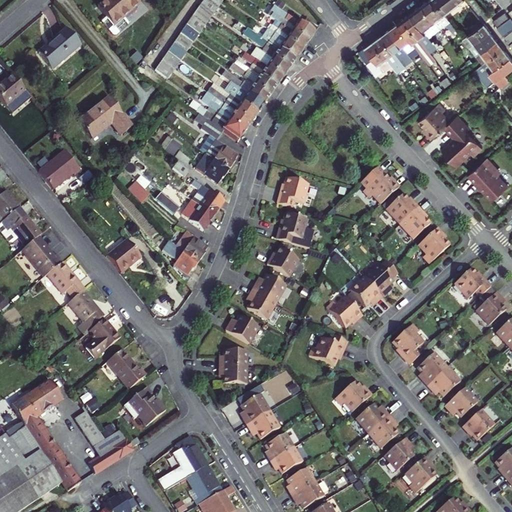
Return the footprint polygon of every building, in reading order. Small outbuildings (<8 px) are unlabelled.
[(109,0),(97,10),(106,20),(101,24),(113,38),(115,39),(128,28),(128,25),(124,20),(140,6),(134,0),(109,0)] [(224,0),(209,0),(208,2),(221,11),(227,2),(224,0)] [(430,0),(428,0),(422,5),(439,28),(443,33),(446,36),(454,30),(442,15),(430,0)] [(430,0),(442,15),(461,0),(430,0)] [(463,0),(481,24),(487,20),(471,0),(463,0)] [(495,0),(485,0),(492,9),(498,3),(495,0)] [(208,2),(203,9),(216,17),(221,11),(208,2)] [(422,5),(410,14),(427,37),(439,28),(422,5)] [(214,20),(216,17),(203,9),(201,11),(214,20)] [(201,11),(195,20),(208,29),(214,20),(201,11)] [(427,37),(410,14),(403,19),(421,42),(428,53),(435,48),(427,37)] [(511,21),(510,18),(494,29),(501,37),(511,28),(511,21)] [(315,38),(303,29),(288,19),(285,23),(295,30),(292,34),(309,46),(315,38)] [(403,19),(397,23),(410,40),(418,51),(428,65),(434,61),(421,42),(403,19)] [(208,29),(195,20),(189,29),(201,37),(208,29)] [(315,38),(320,31),(308,22),(303,29),(315,38)] [(285,23),(282,27),(292,34),(295,30),(285,23)] [(410,40),(397,23),(390,28),(402,46),(410,40)] [(473,44),(488,33),(481,24),(470,33),(462,39),(468,48),(471,46),(473,44)] [(288,39),(285,43),(303,55),(309,46),(292,34),(282,27),(278,32),(288,39)] [(390,28),(381,34),(394,52),(402,46),(390,28)] [(189,29),(182,38),(195,46),(201,37),(189,29)] [(263,54),(272,61),(290,73),(296,64),(279,52),(263,41),(249,31),(243,40),(263,54)] [(263,41),(279,52),(296,64),(303,55),(285,43),(276,36),(269,31),(263,41)] [(78,48),(65,32),(37,55),(50,71),(78,48)] [(480,53),(495,42),(488,33),(473,44),(480,53)] [(394,52),(381,34),(373,40),(385,58),(390,64),(393,69),(402,63),(394,52)] [(195,46),(182,38),(176,47),(188,56),(195,46)] [(357,52),(373,74),(381,69),(382,71),(390,64),(385,58),(373,40),(357,52)] [(410,40),(402,46),(410,56),(418,51),(410,40)] [(480,53),(477,55),(475,57),(478,61),(481,65),(501,50),(495,42),(480,53)] [(402,46),(394,52),(402,63),(410,56),(402,46)] [(477,55),(471,46),(468,48),(475,57),(477,55)] [(176,47),(170,56),(182,64),(188,56),(176,47)] [(508,59),(501,50),(481,65),(482,65),(488,74),(508,59)] [(269,65),(266,69),(283,82),(290,73),(272,61),(263,54),(260,59),(269,65)] [(139,55),(133,61),(138,67),(144,61),(139,55)] [(263,73),(260,78),(277,91),(283,82),(266,69),(257,63),(246,55),(243,59),(254,67),(263,73)] [(182,64),(170,56),(163,64),(175,73),(182,64)] [(260,59),(257,63),(266,69),(269,65),(260,59)] [(488,74),(494,82),(499,88),(508,82),(502,76),(511,68),(511,64),(508,59),(488,74)] [(244,81),(253,87),(270,99),(277,91),(260,78),(250,72),(236,62),(230,71),(244,81)] [(175,73),(163,64),(156,74),(168,82),(175,73)] [(488,74),(482,65),(474,71),(486,88),(494,82),(488,74)] [(263,73),(254,67),(250,72),(260,78),(263,73)] [(270,99),(253,87),(250,92),(240,85),(225,75),(222,80),(231,86),(237,90),(246,97),(264,109),(270,99)] [(11,77),(0,86),(0,103),(10,115),(29,99),(11,77)] [(250,92),(253,87),(244,81),(240,85),(250,92)] [(225,94),(231,99),(258,117),(264,109),(246,97),(237,90),(231,86),(225,94)] [(224,107),(234,114),(251,126),(258,117),(231,99),(225,94),(214,87),(207,96),(224,107)] [(201,105),(218,117),(227,123),(244,135),(251,126),(234,114),(224,107),(207,96),(201,105)] [(136,125),(112,97),(81,121),(95,139),(114,125),(123,135),(136,125)] [(425,128),(431,133),(444,122),(450,116),(442,108),(444,105),(438,98),(418,116),(427,126),(425,128)] [(456,110),(444,122),(454,133),(455,135),(452,138),(450,137),(441,145),(456,161),(470,148),(473,150),(482,142),(465,124),(467,122),(456,110)] [(214,121),(224,128),(227,123),(218,117),(214,121)] [(244,135),(227,123),(224,128),(214,121),(211,125),(225,135),(238,144),(244,135)] [(206,156),(229,172),(234,165),(233,165),(238,158),(218,144),(225,135),(211,125),(207,122),(200,131),(209,138),(216,142),(206,156)] [(209,138),(200,151),(206,156),(216,142),(209,138)] [(176,162),(183,167),(188,160),(177,152),(172,159),(176,162)] [(487,153),(468,170),(490,196),(507,182),(498,171),(498,165),(487,153)] [(39,176),(52,192),(72,177),(73,179),(79,174),(65,156),(39,176)] [(229,172),(206,156),(196,170),(217,186),(222,179),(223,180),(229,172)] [(183,167),(176,162),(171,169),(182,177),(188,170),(183,167)] [(379,200),(398,183),(392,177),(391,179),(382,169),(362,187),(368,194),(371,191),(379,200)] [(279,185),(275,200),(290,204),(291,197),(301,200),(307,180),(284,174),(281,186),(279,185)] [(147,194),(128,177),(124,183),(143,199),(147,194)] [(189,200),(196,205),(211,216),(222,202),(192,180),(188,185),(196,191),(189,200)] [(398,220),(417,203),(411,197),(410,199),(402,189),(384,205),(398,220)] [(153,198),(172,215),(178,207),(159,191),(153,198)] [(0,219),(15,207),(6,196),(0,201),(0,219)] [(189,200),(179,214),(200,231),(211,216),(196,205),(189,200)] [(422,209),(417,203),(398,220),(412,235),(429,219),(421,210),(422,209)] [(37,236),(15,207),(0,219),(0,236),(4,242),(8,243),(14,238),(22,248),(23,248),(35,238),(37,236)] [(278,221),(275,235),(307,244),(312,226),(304,224),(306,216),(283,210),(280,222),(278,221)] [(441,230),(435,224),(416,241),(425,250),(422,252),(428,259),(448,241),(439,231),(441,230)] [(174,246),(196,263),(202,254),(201,253),(205,248),(185,232),(174,246)] [(51,258),(35,238),(23,248),(18,251),(41,278),(43,276),(58,263),(53,256),(51,258)] [(105,257),(118,273),(138,257),(124,241),(105,257)] [(269,254),(265,261),(287,273),(297,256),(277,244),(271,255),(269,254)] [(196,263),(174,246),(163,260),(171,266),(169,268),(184,285),(189,278),(185,276),(189,271),(190,271),(196,263)] [(362,273),(381,293),(387,288),(383,284),(387,281),(392,277),(390,274),(395,269),(385,257),(379,262),(377,260),(362,273)] [(63,292),(69,300),(80,291),(58,263),(43,276),(59,295),(63,292)] [(478,293),(489,283),(479,272),(478,273),(470,264),(453,280),(466,294),(474,288),(478,293)] [(255,278),(251,285),(274,299),(284,282),(265,271),(262,276),(259,280),(255,278)] [(375,299),(381,293),(362,273),(348,286),(363,303),(368,299),(372,295),(375,299)] [(489,283),(478,293),(483,298),(494,289),(489,283)] [(274,299),(251,285),(247,292),(251,294),(249,299),(245,304),(265,316),(274,299)] [(500,294),(494,289),(483,298),(475,306),(488,321),(504,306),(500,301),(496,297),(500,294)] [(69,300),(65,303),(80,322),(73,328),(78,334),(99,316),(80,291),(69,300)] [(355,317),(360,311),(343,292),(334,301),(332,298),(325,304),(343,324),(353,315),(355,317)] [(228,320),(224,327),(248,340),(257,323),(238,312),(234,317),(232,322),(228,320)] [(508,343),(511,338),(511,314),(511,313),(495,328),(508,343)] [(100,320),(85,332),(91,340),(81,348),(90,359),(115,337),(100,320)] [(398,350),(408,361),(419,350),(414,346),(422,338),(414,330),(417,327),(411,320),(391,338),(400,348),(398,350)] [(340,351),(346,338),(332,332),(329,338),(319,334),(315,345),(311,343),(308,352),(332,363),(338,350),(340,351)] [(218,356),(218,363),(245,364),(245,347),(221,347),(221,353),(221,356),(218,356)] [(420,376),(425,381),(445,363),(432,349),(416,364),(420,369),(423,372),(420,376)] [(119,350),(104,364),(126,391),(143,376),(136,370),(119,350)] [(245,364),(218,363),(218,371),(221,371),(221,374),(221,380),(245,380),(245,364)] [(445,363),(425,381),(431,387),(434,384),(438,388),(442,393),(458,378),(445,363)] [(350,408),(370,391),(365,386),(363,387),(354,377),(334,394),(340,401),(342,399),(350,408)] [(9,406),(23,426),(60,480),(66,490),(79,482),(34,416),(60,398),(48,380),(9,406)] [(463,384),(443,402),(448,408),(452,405),(455,409),(459,413),(476,398),(463,384)] [(241,414),(245,421),(268,407),(258,390),(239,402),(242,407),(245,412),(241,414)] [(143,427),(161,411),(156,405),(154,407),(145,397),(139,392),(124,405),(143,427)] [(367,430),(387,412),(382,406),(379,409),(376,405),(371,400),(354,415),(367,430)] [(479,406),(461,423),(466,429),(467,427),(476,437),(493,421),(479,406)] [(268,407),(245,421),(249,428),(253,426),(255,430),(259,435),(278,424),(268,407)] [(392,418),(387,412),(367,430),(380,444),(397,430),(392,425),(389,421),(392,418)] [(103,436),(91,420),(88,416),(74,425),(89,446),(96,455),(122,437),(116,429),(103,436)] [(3,432),(0,434),(0,511),(12,511),(60,480),(23,426),(7,437),(3,432)] [(265,451),(269,458),(292,444),(284,429),(263,442),(266,446),(268,450),(265,451)] [(408,440),(403,435),(383,452),(395,467),(412,452),(408,447),(405,443),(408,440)] [(183,478),(205,465),(188,436),(173,444),(176,450),(169,454),(177,467),(155,480),(162,491),(182,479),(183,478)] [(122,437),(96,455),(85,463),(92,474),(129,449),(122,437)] [(130,446),(136,441),(133,437),(127,441),(130,446)] [(500,469),(505,475),(511,468),(511,444),(511,443),(493,458),(501,468),(500,469)] [(292,444),(269,458),(273,464),(276,462),(278,465),(280,470),(301,458),(292,444)] [(428,460),(423,454),(403,470),(411,479),(408,482),(414,489),(435,471),(426,461),(428,460)] [(287,486),(291,492),(314,478),(306,464),(285,476),(288,481),(290,484),(287,486)] [(197,504),(205,499),(220,491),(205,465),(183,478),(182,479),(196,504),(197,504)] [(314,478),(291,492),(294,499),(297,497),(299,500),(302,504),(322,492),(314,478)] [(220,491),(205,499),(197,504),(202,511),(231,511),(232,511),(223,496),(233,490),(230,485),(220,491)] [(104,506),(107,511),(125,511),(130,509),(128,507),(134,503),(126,489),(120,493),(118,491),(101,502),(104,506)] [(463,511),(469,507),(463,501),(462,503),(453,493),(432,510),(433,511),(463,511)] [(334,511),(327,499),(307,510),(308,511),(334,511)]
